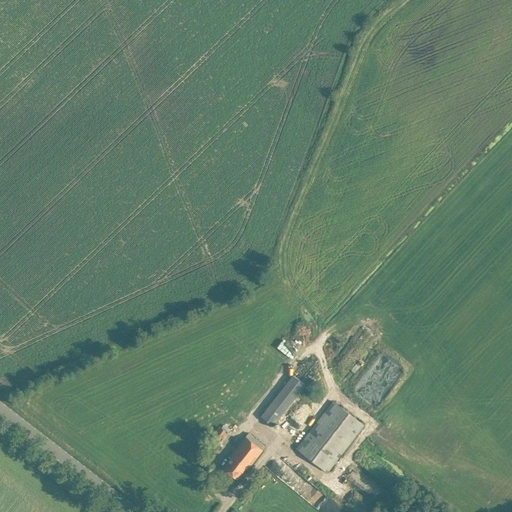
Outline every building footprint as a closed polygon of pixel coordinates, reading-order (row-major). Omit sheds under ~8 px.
[(305,384),(293,375),(269,407),(280,416),(305,384)] [(333,402),(297,448),(327,472),(363,425),(333,402)] [(272,426),(280,416),(269,407),(261,417),(272,426)] [(220,426),(210,439),(218,445),(227,432),(220,426)] [(232,457),(230,461),(223,468),(236,479),(246,467),(247,469),(262,450),(245,437),(231,455),(232,457)]
